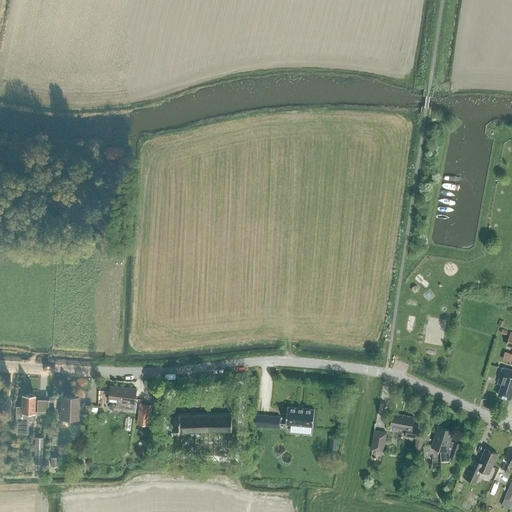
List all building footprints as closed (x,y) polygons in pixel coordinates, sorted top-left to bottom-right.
[(4,141),(3,159),(26,161),(27,143),(4,141)] [(123,159),(123,146),(106,146),(106,159),(123,159)] [(97,188),(98,179),(88,178),(88,181),(73,179),(75,168),(60,166),(59,178),(67,179),(66,195),(73,196),(73,199),(83,200),(84,198),(90,199),(91,187),(97,188)] [(503,358),(511,361),(511,358),(511,350),(506,349),(503,358)] [(511,370),(502,367),(497,383),(501,384),(498,395),(510,399),(511,393),(511,370)] [(116,402),(116,407),(133,409),(134,403),(136,389),(111,386),(109,402),(116,402)] [(34,413),(34,395),(33,395),(32,394),(29,394),(28,395),(21,395),(21,412),(15,411),(15,422),(27,422),(27,412),(34,413)] [(78,419),(78,397),(60,396),(60,418),(78,419)] [(152,405),(140,403),(137,424),(149,426),(152,405)] [(304,408),(285,406),(283,423),(310,426),(312,409),(304,408)] [(416,438),(418,426),(412,425),(413,417),(393,413),(391,426),(407,429),(405,436),(416,438)] [(208,431),(231,431),(231,415),(208,415),(208,414),(179,415),(179,419),(173,419),(174,428),(179,428),(179,432),(208,431)] [(256,415),(255,427),(279,429),(280,417),(256,415)] [(450,461),(449,457),(456,459),(461,444),(454,442),(450,441),(450,438),(451,438),(453,431),(438,426),(431,447),(440,450),(441,461),(450,461)] [(374,430),(371,449),(383,451),(386,432),(374,430)] [(330,450),(340,451),(340,435),(331,435),(330,450)] [(43,437),(35,437),(34,449),(42,449),(43,437)] [(474,460),(471,466),(469,465),(463,478),(475,483),(481,470),(489,473),(497,454),(485,449),(480,462),(474,460)]
